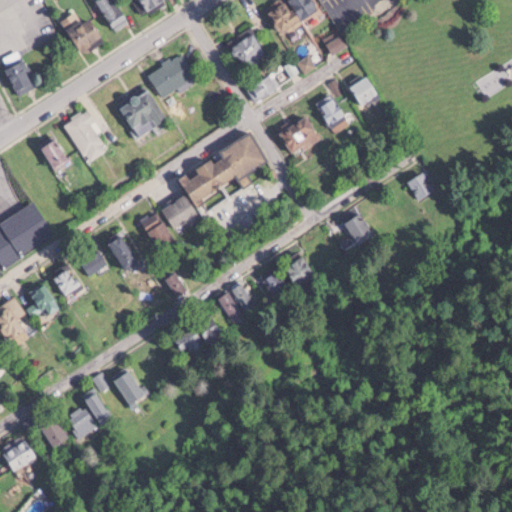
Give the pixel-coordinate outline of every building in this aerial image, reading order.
[(131,20),(118,0),(97,0),(117,30),(131,20)] [(285,0),(270,10),(284,32),(319,8),(314,0),(285,0)] [(83,51),(105,37),(91,13),(83,18),(77,10),(63,19),(83,51)] [(269,51),(253,29),(232,46),(248,67),(269,51)] [(39,85),(21,49),(7,55),(10,61),(5,63),(20,93),(39,85)] [(165,98),(199,79),(183,51),(149,70),(165,98)] [(299,60),(305,70),(314,64),(309,55),(299,60)] [(248,88),(257,101),(280,85),(271,72),(248,88)] [(380,91),(368,73),(351,84),(363,102),(380,91)] [(121,99),(139,136),(169,121),(150,84),(121,99)] [(318,107),(337,126),(352,110),(332,92),(318,107)] [(87,109),(65,121),(87,160),(110,147),(87,109)] [(280,130),(292,148),(319,131),(308,113),(280,130)] [(196,203),(219,191),(223,198),(229,195),(222,182),(237,174),(243,186),(254,180),(249,171),(270,159),(253,129),(218,148),(221,154),(181,176),(196,203)] [(57,168),(71,159),(54,132),(40,141),(57,168)] [(39,191),(57,180),(43,155),(24,166),(39,191)] [(418,198),(435,188),(425,169),(408,179),(418,198)] [(199,212),(185,191),(163,206),(177,227),(199,212)] [(377,226),(391,217),(379,198),(365,206),(377,226)] [(0,259),(2,263),(55,233),(36,200),(0,220),(0,259)] [(174,237),(160,208),(143,217),(157,245),(174,237)] [(345,220),(356,239),(373,229),(361,210),(345,220)] [(110,241),(128,266),(140,258),(122,232),(110,241)] [(342,262),(329,238),(313,247),(327,271),(342,262)] [(79,257),(91,273),(108,260),(96,244),(79,257)] [(286,264),(299,287),(317,276),(304,254),(286,264)] [(51,272),(67,293),(83,282),(68,260),(51,272)] [(278,298),(291,287),(274,266),(261,276),(278,298)] [(188,287),(176,270),(166,276),(177,294),(188,287)] [(218,295),(231,320),(256,307),(242,279),(230,285),(231,288),(218,295)] [(37,320),(61,305),(46,281),(31,291),(37,300),(28,306),(37,320)] [(27,311),(16,294),(0,304),(0,320),(13,340),(28,329),(20,316),(27,311)] [(175,336),(186,357),(208,346),(224,338),(213,316),(175,336)] [(146,392),(130,367),(115,377),(132,402),(146,392)] [(86,397),(102,424),(114,417),(97,391),(86,397)] [(66,415),(79,436),(98,424),(85,403),(66,415)] [(43,425),(55,445),(70,435),(58,416),(43,425)] [(15,468),(37,454),(27,437),(5,451),(15,468)]
